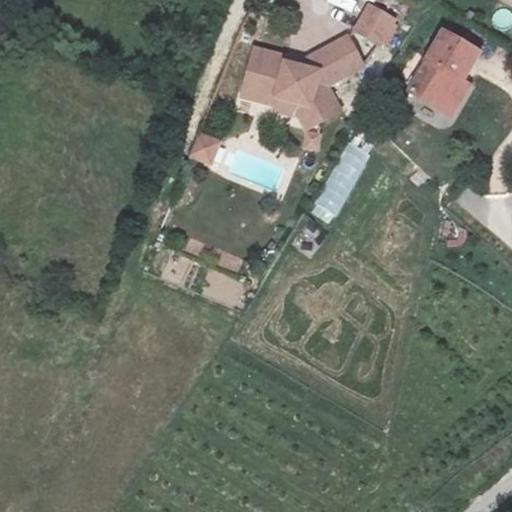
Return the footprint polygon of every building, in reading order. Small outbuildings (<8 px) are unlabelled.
[(353,0),(332,0),(332,2),(356,16),(363,5),(353,0)] [(368,3),(352,30),(383,49),(400,22),(368,3)] [(442,109),(476,51),(440,31),(406,89),(442,109)] [(257,80),(223,78),(221,119),(279,122),(278,129),(320,117),(301,97),(332,68),(310,44),(273,79),(272,83),(256,82),(257,80)] [(279,122),(221,119),(221,127),(278,129),(279,122)] [(213,168),(223,142),(197,132),(187,159),(213,168)] [(331,226),(371,152),(349,141),(310,214),(331,226)]
